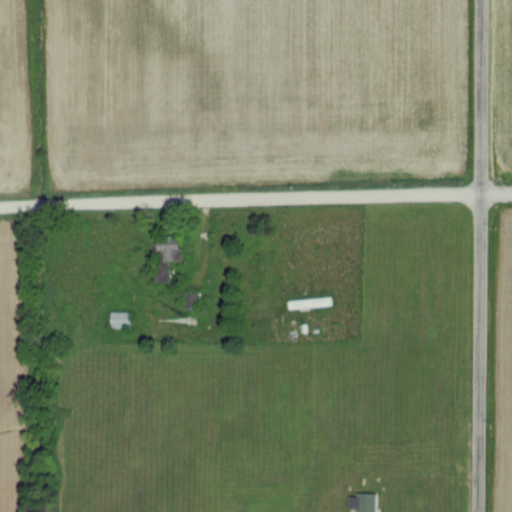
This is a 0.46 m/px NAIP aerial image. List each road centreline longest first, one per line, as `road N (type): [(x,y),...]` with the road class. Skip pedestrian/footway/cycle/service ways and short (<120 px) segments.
road 1 (residential): [(481,196),(0,205)]
road 2 (tertiary): [(479,511),(481,196)]
road 3 (tertiary): [(481,196),(481,0)]
